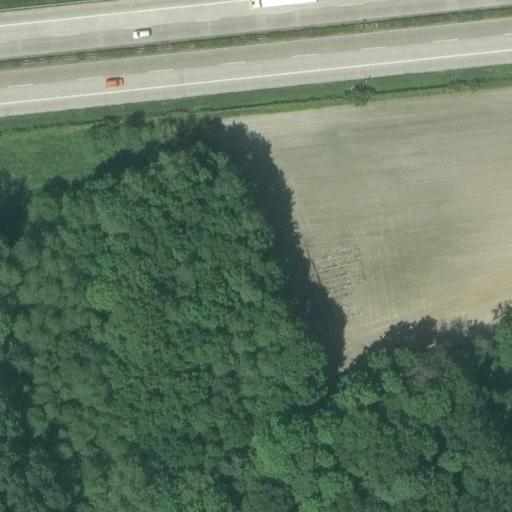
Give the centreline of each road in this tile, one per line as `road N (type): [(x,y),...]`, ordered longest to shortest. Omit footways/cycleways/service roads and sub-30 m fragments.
road 1 (motorway): [(0,90),(511,36)]
road 2 (motorway): [(420,0),(0,44)]
